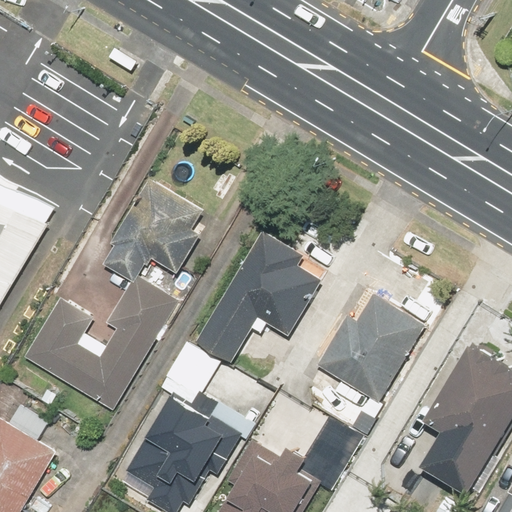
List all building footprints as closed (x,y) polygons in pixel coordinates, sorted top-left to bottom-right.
[(154,254),(187,270),(218,207),(153,176),(110,263),(137,276),(154,254)] [(0,324),(56,223),(0,191),(0,324)] [(299,332),(337,271),(272,230),(206,335),(244,359),(272,315),(299,332)] [(187,295),(144,270),(113,323),(121,327),(111,344),(91,332),(100,317),(64,296),(29,356),(121,409),(187,295)] [(438,322),(380,287),(362,318),(354,313),(325,362),(374,392),(366,405),(382,415),(438,322)] [(449,423),(427,463),(486,495),(511,446),(511,353),(481,337),(438,417),(449,423)] [(221,480),(251,430),(182,389),(124,485),(168,511),(188,511),(211,474),(221,480)] [(39,494),(65,448),(2,413),(0,416),(0,511),(50,511),(56,504),(39,494)] [(319,454),(298,442),(291,454),(258,435),(235,477),(242,481),(224,511),(309,511),(330,475),(313,465),(319,454)]
